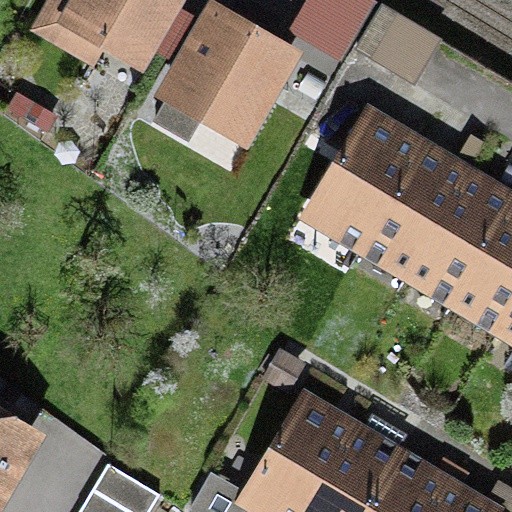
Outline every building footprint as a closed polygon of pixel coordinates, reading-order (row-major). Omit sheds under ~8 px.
[(173,0),(59,0),(44,26),(129,76),(173,0)] [(358,0),(309,0),(294,28),(345,56),(372,8),(358,0)] [(286,59),(213,17),(172,90),(245,131),(286,59)] [(395,19),(370,61),(412,87),(438,44),(395,19)] [(364,243),(419,152),(369,124),(315,216),(364,243)] [(409,269),(464,178),(419,152),(364,243),(409,269)] [(458,299),(511,208),(511,207),(464,178),(409,269),(458,299)] [(502,325),(511,307),(511,208),(458,299),(502,325)] [(511,307),(502,325),(511,331),(511,307)] [(0,467),(40,403),(0,378),(0,467)] [(278,511),(303,511),(352,432),(306,404),(251,495),(278,511)] [(363,511),(396,459),(352,432),(303,511),(363,511)] [(424,511),(441,486),(396,459),(363,511),(424,511)] [(152,511),(162,496),(109,467),(83,511),(152,511)] [(441,486),(424,511),(511,511),(511,488),(497,480),(480,509),(441,486)]
